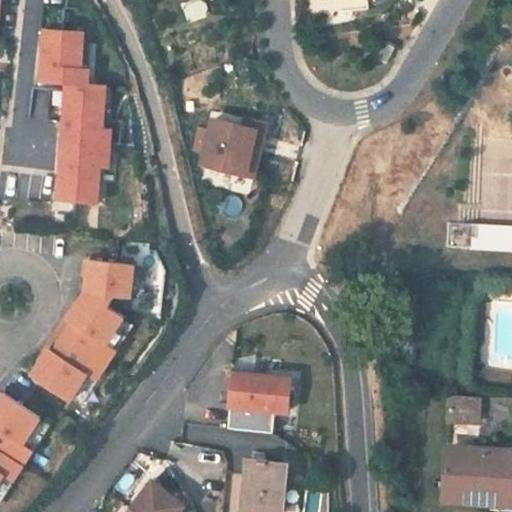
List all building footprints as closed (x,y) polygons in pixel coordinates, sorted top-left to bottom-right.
[(64,85),(56,202),(96,204),(96,203),(97,183),(98,168),(106,168),(108,130),(101,129),(102,109),(104,87),(86,86),(87,72),(79,72),(81,43),(82,34),(42,31),(38,84),(64,85)] [(385,42),(377,59),(386,64),(395,47),(385,42)] [(81,43),(79,72),(87,72),(89,44),(81,43)] [(102,109),(101,129),(108,130),(110,110),(102,109)] [(238,125),(222,121),(214,119),(204,163),(222,167),(238,171),(255,175),(267,123),(248,118),(246,127),(238,125)] [(97,183),(96,203),(103,203),(105,183),(97,183)] [(447,249),(470,250),(470,240),(477,240),(478,229),(478,226),(448,225),(447,249)] [(511,230),(478,229),(477,240),(470,240),(470,250),(511,251),(511,230)] [(89,259),(85,291),(107,305),(114,295),(131,296),(131,295),(134,265),(134,264),(89,259)] [(134,265),(131,295),(142,296),(145,266),(134,265)] [(72,322),(63,336),(106,364),(116,349),(107,343),(123,317),(124,316),(107,305),(85,291),(76,305),(67,319),(72,322)] [(74,304),(56,332),(63,336),(72,322),(67,319),(76,305),(74,304)] [(107,343),(116,349),(132,323),(123,317),(107,343)] [(56,332),(38,360),(40,362),(49,348),(54,351),(63,336),(56,332)] [(40,362),(31,376),(70,400),(70,399),(87,373),(96,379),(106,364),(63,336),(54,351),(49,348),(40,362)] [(80,405),(96,379),(87,373),(70,399),(80,405)] [(232,374),(227,429),(238,430),(272,433),(274,411),(287,412),(290,380),(238,375),(232,374)] [(479,374),(478,390),(509,392),(510,376),(479,374)] [(0,450),(22,465),(32,450),(23,444),(39,418),(40,417),(2,392),(0,394),(0,450)] [(480,398),(449,397),(447,421),(478,423),(480,398)] [(23,444),(32,450),(48,424),(39,418),(23,444)] [(0,478),(3,474),(12,480),(22,465),(0,450),(0,478)] [(508,474),(511,474),(511,451),(479,450),(478,455),(445,453),(442,498),(487,501),(487,505),(507,507),(508,474)] [(256,465),(246,464),(240,511),(278,511),(283,467),(265,467),(265,464),(257,462),(256,465)] [(0,478),(0,498),(12,480),(3,474),(0,478)] [(178,511),(183,506),(151,482),(128,511),(178,511)]
